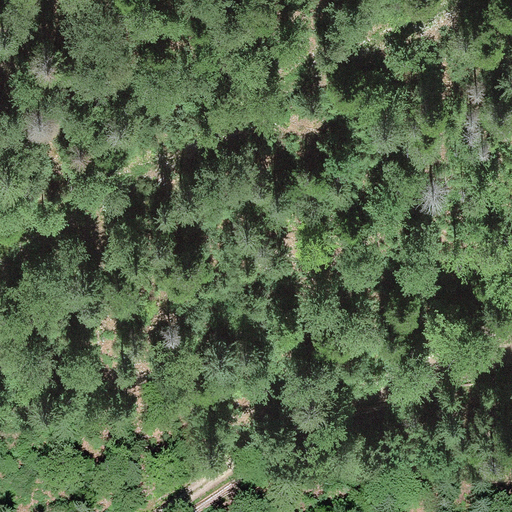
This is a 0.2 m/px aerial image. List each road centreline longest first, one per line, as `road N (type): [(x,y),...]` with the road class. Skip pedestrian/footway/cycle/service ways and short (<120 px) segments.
road 1 (track): [(0,239),(163,153),(326,53),(447,0)]
road 2 (track): [(511,316),(427,379),(349,400),(165,511)]
